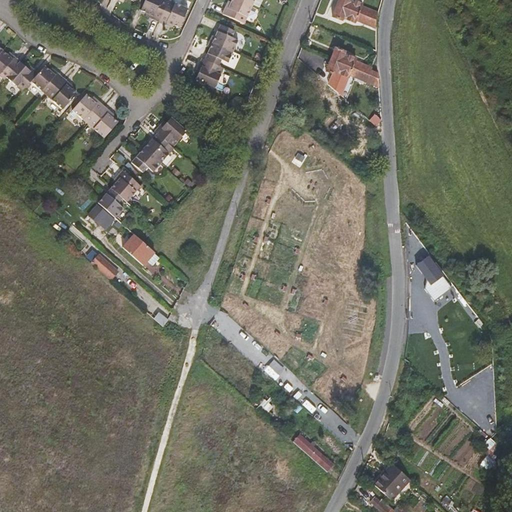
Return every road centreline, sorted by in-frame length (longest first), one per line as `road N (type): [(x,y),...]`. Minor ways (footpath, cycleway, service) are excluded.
road 1 (unclassified): [(330,511),(374,424),(395,352),(398,270),(383,39),(389,0)]
road 2 (track): [(144,511),(201,305)]
road 3 (residential): [(201,305),(255,141)]
road 4 (residential): [(0,8),(19,31),(96,69),(138,106)]
road 5 (residential): [(255,141),(311,0)]
